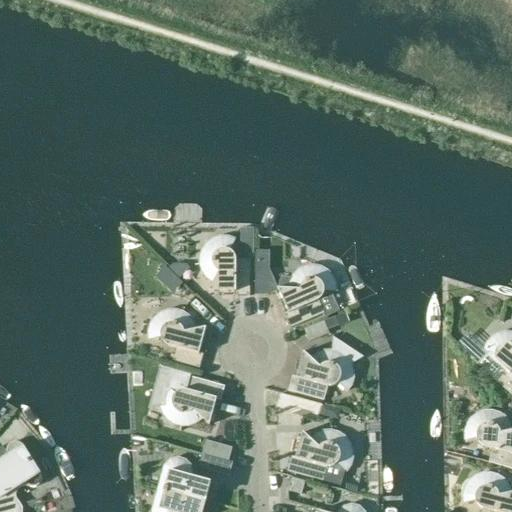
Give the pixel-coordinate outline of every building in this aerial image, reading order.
[(250,297),(250,260),(236,261),(235,257),(233,254),(230,251),(235,241),(228,238),(220,239),(213,241),(207,245),(203,251),(200,258),(200,266),(202,273),(207,279),(213,284),(208,292),(235,293),(235,297),(250,297)] [(336,293),(335,285),(332,277),(327,273),(320,269),(313,268),(305,268),(299,271),(293,276),(289,283),(287,290),(278,289),(288,313),(284,315),(290,329),(324,314),(318,301),(321,299),(323,296),(324,292),(336,293)] [(360,304),(355,292),(340,298),(346,310),(360,304)] [(199,354),(206,328),(195,330),(193,323),(189,318),(182,313),(175,311),(168,312),(161,315),(155,319),(151,326),(149,333),(149,340),(161,338),(162,341),(165,344),(168,346),(176,349),(173,362),(199,370),(203,355),(199,354)] [(350,324),(346,315),(305,331),(309,344),(329,336),(328,332),(350,324)] [(488,352),(476,365),(511,396),(511,333),(505,333),(497,334),(492,338),(486,344),(483,351),(488,352)] [(334,339),(333,350),(331,350),(323,350),(316,353),(310,359),(303,352),(296,378),(292,376),(288,391),(323,401),(327,387),(331,387),(335,386),(338,383),(347,392),(352,386),(354,378),(353,370),(352,365),(363,359),(334,339)] [(225,387),(189,377),(186,391),(182,391),(178,392),(174,394),(166,386),(162,392),(160,400),(161,407),(163,414),(168,420),(174,425),(181,427),(189,426),(196,423),(202,419),(209,426),(216,400),(220,401),(225,387)] [(321,406),(309,403),(306,415),(318,418),(321,406)] [(498,414),(491,412),(488,412),(484,412),(482,413),(479,414),(476,415),(474,416),(472,418),(470,420),(468,423),(466,426),(465,428),(465,430),(464,433),(464,441),(476,438),(477,442),(483,447),(492,449),(488,463),(511,469),(511,430),(511,431),(509,424),(504,418),(498,414)] [(323,431),(315,434),(309,439),(302,432),(295,458),(291,457),(287,472),(323,481),(326,468),(330,468),(334,466),(337,464),(347,473),(351,466),(353,459),(353,451),(350,443),(345,437),(338,433),(331,430),(323,431)] [(206,440),(202,454),(208,455),(229,461),(233,447),(206,440)] [(0,479),(30,460),(25,452),(25,450),(24,448),(24,447),(23,446),(22,445),(20,444),(19,443),(18,442),(15,442),(14,442),(13,442),(10,443),(8,444),(7,446),(6,447),(4,455),(4,456),(3,457),(1,459),(0,459),(0,479)] [(229,461),(208,455),(205,468),(228,474),(231,462),(229,461)] [(158,489),(205,502),(210,483),(190,477),(190,476),(191,475),(191,473),(191,472),(190,470),(190,469),(189,468),(189,466),(187,464),(185,462),(183,461),(180,460),(178,459),(176,459),(174,460),(172,460),(170,461),(168,462),(167,463),(165,465),(164,467),(163,469),(158,489)] [(30,460),(0,479),(0,511),(4,511),(22,508),(16,498),(15,497),(15,495),(15,494),(15,492),(16,491),(16,490),(18,488),(19,488),(21,486),(22,486),(24,486),(31,488),(34,487),(36,487),(37,486),(38,485),(40,483),(40,482),(41,480),(41,479),(41,478),(41,477),(41,475),(40,474),(40,473),(39,471),(38,470),(37,470),(36,469),(30,460)] [(511,511),(511,493),(509,486),(504,480),(497,475),(490,473),(482,473),(474,476),(468,481),(464,488),(461,496),(462,503),(475,501),(476,504),(478,507),(482,509),(481,511),(511,511)] [(305,484),(293,480),(290,493),(302,496),(305,484)] [(202,511),(205,502),(158,489),(153,508),(152,510),(152,511),(202,511)]
